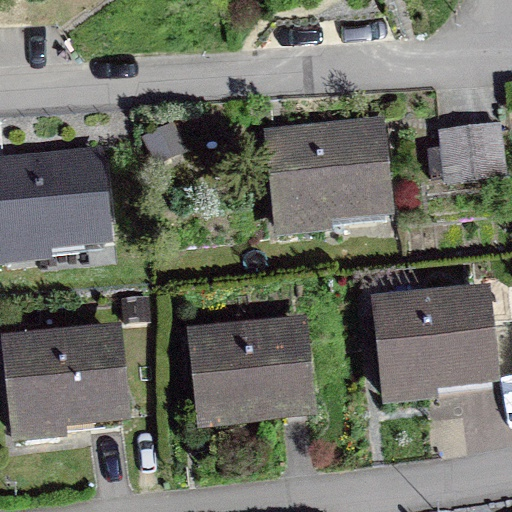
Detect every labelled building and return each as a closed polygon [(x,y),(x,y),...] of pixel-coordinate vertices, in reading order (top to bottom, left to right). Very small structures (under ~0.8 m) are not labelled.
[(395,219),(385,119),(265,130),(275,240),(333,234),(333,228),(387,223),(386,220),(395,219)] [(444,180),(445,188),(507,180),(500,123),(438,131),(440,149),(428,150),(432,181),(444,180)] [(0,269),(53,264),(52,254),(114,247),(104,148),(0,159),(0,269)] [(490,285),(372,298),(383,409),(438,403),(437,393),(501,386),(490,285)] [(152,325),(150,297),(122,299),(124,327),(152,325)] [(306,317),(186,330),(197,432),(316,419),(306,317)] [(131,425),(121,325),(1,337),(12,447),(67,442),(66,431),(131,425)]
